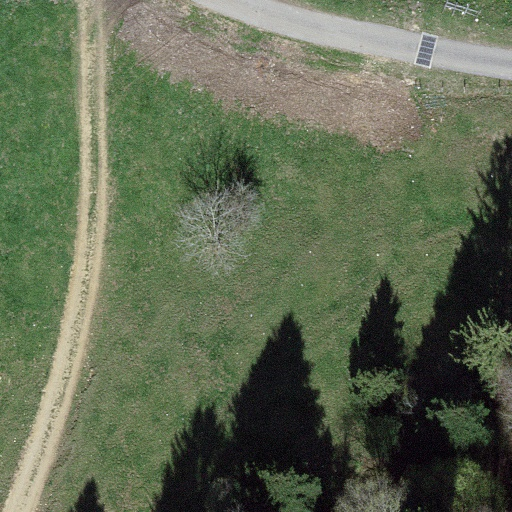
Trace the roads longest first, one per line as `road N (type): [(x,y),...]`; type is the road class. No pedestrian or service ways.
road 1 (track): [(14,511),(72,347),(86,265),(97,0)]
road 2 (unclassified): [(511,62),(349,33),(235,0)]
